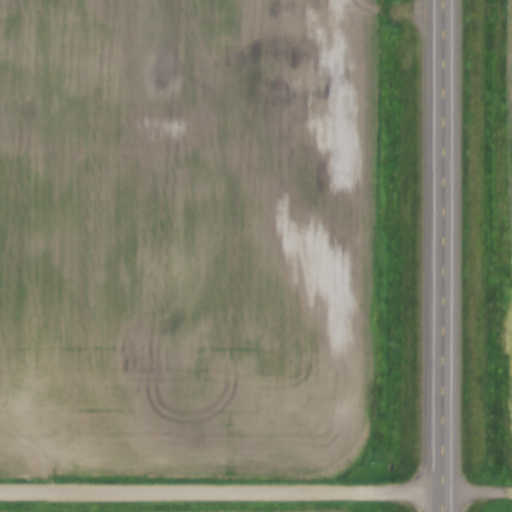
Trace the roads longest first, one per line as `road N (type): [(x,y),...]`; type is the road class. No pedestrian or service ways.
road 1 (primary): [(452,511),(456,0)]
road 2 (residential): [(0,491),(452,490)]
